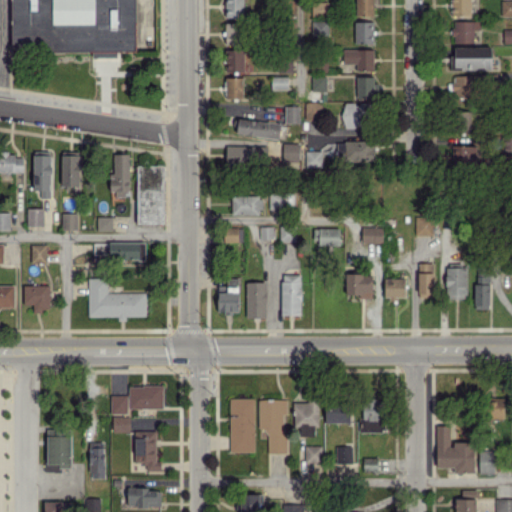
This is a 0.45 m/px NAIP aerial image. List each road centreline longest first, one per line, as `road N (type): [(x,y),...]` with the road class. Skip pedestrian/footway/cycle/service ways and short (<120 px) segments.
road 1 (residential): [(188,306),(186,0)]
road 2 (residential): [(0,103),(187,129)]
road 3 (residential): [(26,349),(26,511)]
road 4 (residential): [(414,350),(414,511)]
road 5 (residential): [(413,0),(412,157)]
road 6 (primary): [(289,350),(414,350)]
